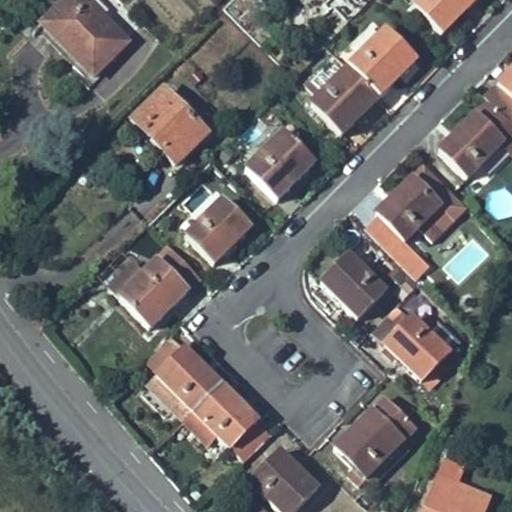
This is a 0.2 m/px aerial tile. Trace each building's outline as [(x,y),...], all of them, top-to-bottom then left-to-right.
[(113,27),(86,0),(69,0),(43,26),(79,61),(113,27)] [(478,1),(476,0),(422,0),(415,8),(446,36),(478,1)] [(413,61),(384,32),(351,67),(378,95),(413,61)] [(378,95),(351,67),(312,105),(339,134),(378,95)] [(511,72),(486,99),(488,101),(511,124),(511,72)] [(205,136),(160,91),(129,121),(175,167),(205,136)] [(511,124),(488,101),(439,150),(468,179),(503,144),(511,152),(511,124)] [(313,166),(281,136),(246,173),(277,203),(313,166)] [(410,178),(377,213),(408,243),(420,230),(435,245),(457,222),(410,178)] [(222,198),(184,237),(215,266),(253,227),(222,198)] [(383,289),(348,255),(319,284),(354,318),(383,289)] [(129,263),(103,289),(148,333),(187,292),(156,263),(142,276),(129,263)] [(448,355),(412,320),(385,349),(421,384),(448,355)] [(173,339),(145,366),(158,379),(148,388),(173,415),(183,406),(192,415),(219,388),(173,339)] [(273,444),(219,388),(192,415),(183,423),(206,447),(214,439),(245,471),(273,444)] [(379,400),(331,450),(370,487),(407,449),(400,443),(412,431),(379,400)] [(289,511),(311,492),(275,454),(243,484),(269,511),(289,511)] [(484,511),(488,503),(434,479),(419,511),(484,511)]
